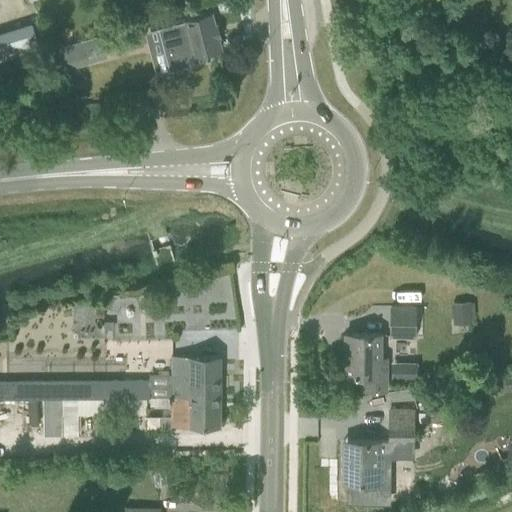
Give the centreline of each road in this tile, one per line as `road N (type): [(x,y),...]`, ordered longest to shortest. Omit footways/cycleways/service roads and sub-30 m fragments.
road 1 (primary): [(304,233),(327,227),(358,192),(356,145),(322,113)]
road 2 (primary): [(240,149),(79,172)]
road 3 (primary): [(79,172),(239,189)]
road 4 (secondary): [(270,511),(272,357)]
road 5 (secondary): [(268,225),(272,357)]
road 6 (track): [(511,219),(431,195),(385,194)]
road 7 (secondary): [(272,357),(304,233)]
